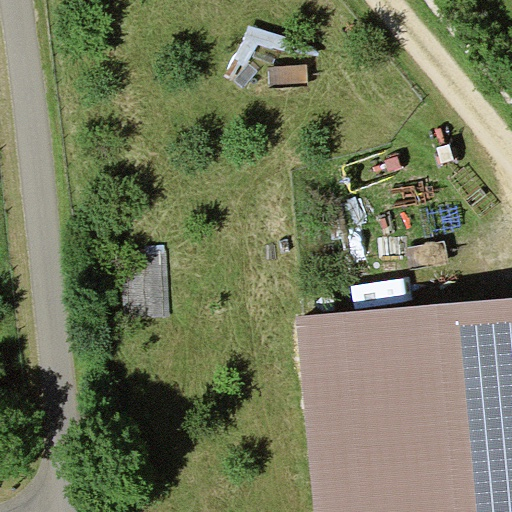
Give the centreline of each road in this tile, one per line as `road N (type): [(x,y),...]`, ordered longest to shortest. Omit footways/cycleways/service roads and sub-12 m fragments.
road 1 (unclassified): [(51,511),(8,0)]
road 2 (residential): [(511,162),(381,0)]
